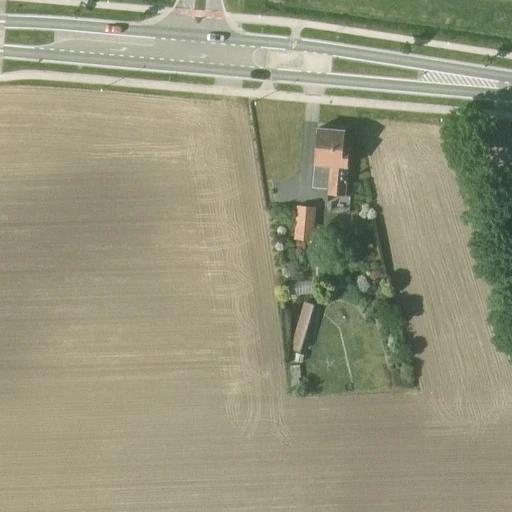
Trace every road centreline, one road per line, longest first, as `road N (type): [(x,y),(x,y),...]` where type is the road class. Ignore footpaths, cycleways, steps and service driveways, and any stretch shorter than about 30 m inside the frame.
road 1 (primary): [(511,78),(313,47),(0,21)]
road 2 (primary): [(0,52),(511,96)]
